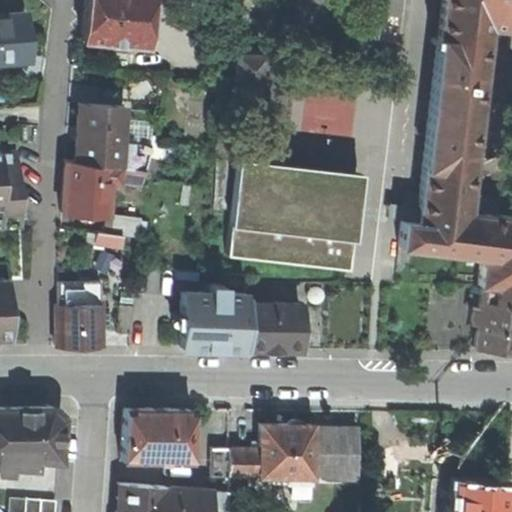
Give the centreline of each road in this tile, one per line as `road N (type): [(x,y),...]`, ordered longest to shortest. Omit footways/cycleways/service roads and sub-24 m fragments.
road 1 (residential): [(511,367),(95,368)]
road 2 (residential): [(64,0),(33,368)]
road 3 (unknown): [(420,0),(410,81),(353,250)]
road 4 (residential): [(95,368),(86,511)]
